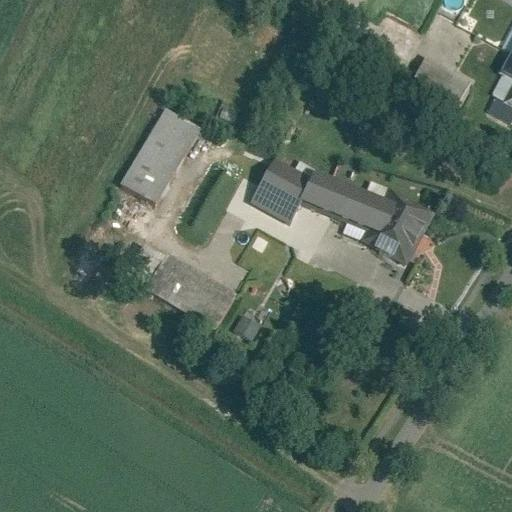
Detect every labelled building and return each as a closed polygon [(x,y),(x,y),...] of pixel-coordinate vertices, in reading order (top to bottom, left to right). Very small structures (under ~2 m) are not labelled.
[(499,49),(511,53),(511,16),(510,16),(499,49)] [(477,82),(435,60),(422,85),(465,106),(477,82)] [(490,117),(511,126),(511,109),(496,102),(490,117)] [(163,212),(207,132),(168,110),(123,191),(163,212)] [(321,177),(218,189),(227,261),(329,248),(326,219),(321,177)] [(321,177),(326,219),(374,238),(387,207),(321,177)] [(369,250),(415,268),(437,212),(392,194),(387,207),(374,238),(369,250)] [(242,302),(154,252),(135,287),(223,337),(242,302)] [(265,327),(246,317),(236,337),(254,346),(265,327)]
